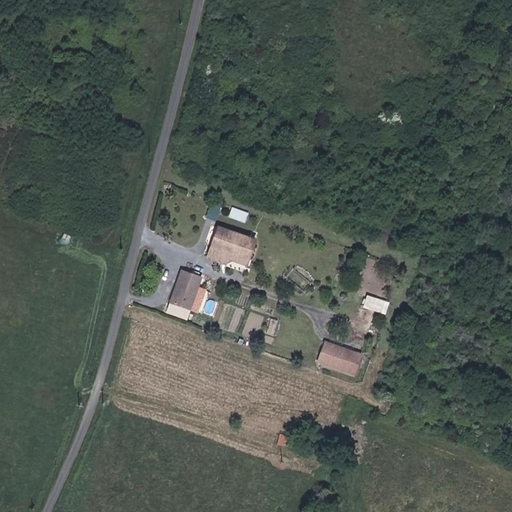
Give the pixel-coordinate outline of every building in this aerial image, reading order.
[(245,258),(251,240),(219,228),(209,256),(225,262),(226,258),(234,254),(245,258)] [(249,260),(255,241),(251,240),(245,258),(249,260)] [(183,271),(168,312),(186,318),(201,277),(183,271)] [(385,300),(366,295),(363,307),(382,312),(385,300)] [(361,355),(326,343),(320,362),(355,374),(361,355)] [(294,439),(283,436),(281,444),(292,447),(294,439)]
